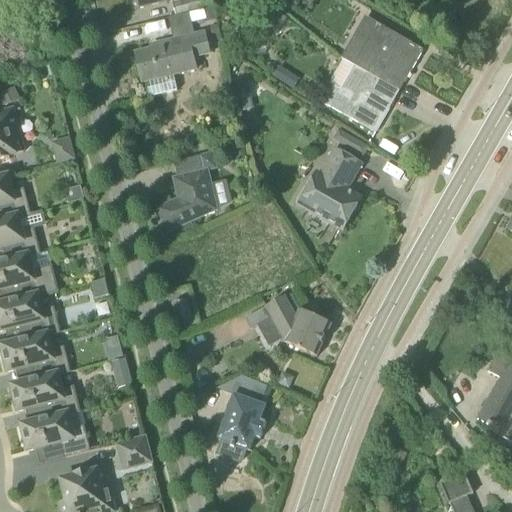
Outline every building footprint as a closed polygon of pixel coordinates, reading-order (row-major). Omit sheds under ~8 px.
[(168,0),(134,0),(138,11),(169,3),(168,0)] [(203,11),(200,0),(187,0),(174,4),(177,17),(203,11)] [(219,0),(200,0),(203,11),(204,11),(213,8),(221,6),(219,0)] [(217,21),(213,8),(204,11),(206,20),(207,23),(217,21)] [(206,20),(204,11),(203,11),(177,17),(169,19),(174,40),(160,44),(161,48),(136,54),(143,84),(144,83),(148,100),(177,92),(174,76),(196,71),(193,59),(210,55),(206,34),(195,36),(192,23),(206,20)] [(265,23),(262,27),(276,35),(286,20),(273,11),(265,23)] [(400,93),(423,51),(367,19),(343,61),(354,67),(400,93)] [(221,34),(219,26),(210,28),(212,36),(221,34)] [(324,106),(376,135),(400,93),(354,67),(341,91),(334,88),(324,106)] [(292,92),(299,80),(290,73),(282,85),(292,92)] [(248,80),(235,83),(238,98),(251,95),(248,80)] [(20,101),(15,89),(0,95),(0,101),(3,109),(20,101)] [(255,110),(252,99),(241,102),(244,113),(255,110)] [(20,110),(0,114),(0,162),(10,160),(9,158),(23,154),(13,113),(20,111),(20,110)] [(339,144),(345,134),(338,131),(333,141),(339,144)] [(70,139),(51,144),(57,165),(76,160),(70,139)] [(235,152),(237,162),(247,160),(245,150),(235,152)] [(299,207),(343,232),(361,200),(347,192),(361,166),(335,151),(321,176),(317,175),(299,207)] [(168,234),(187,226),(233,205),(228,182),(213,186),(209,170),(203,171),(200,158),(174,164),(178,179),(174,180),(179,201),(158,210),(168,234)] [(0,207),(3,207),(6,220),(18,217),(18,219),(30,216),(24,191),(12,194),(8,178),(0,179),(0,207)] [(84,201),(81,188),(65,193),(68,205),(83,201),(84,201)] [(28,257),(28,259),(40,256),(34,230),(22,233),(18,219),(18,217),(6,220),(0,221),(0,249),(13,246),(16,260),(28,257)] [(38,297),(38,298),(58,293),(52,268),(32,273),(28,259),(28,257),(16,260),(0,263),(0,291),(23,286),(26,300),(38,297)] [(105,282),(90,286),(94,301),(109,297),(105,282)] [(300,309),(293,295),(286,299),(294,313),(300,309)] [(42,312),(38,298),(38,297),(26,300),(0,306),(0,333),(25,327),(28,341),(48,336),(48,338),(60,335),(54,309),(42,312)] [(286,345),(317,359),(331,326),(300,312),(293,326),(287,317),(292,314),(289,310),(291,310),(285,298),(267,308),(286,345)] [(186,301),(173,304),(177,322),(181,325),(187,324),(190,319),(186,301)] [(52,352),(48,338),(48,336),(28,341),(1,348),(2,351),(1,352),(4,366),(6,365),(8,374),(31,368),(35,381),(58,375),(58,377),(70,374),(64,349),(52,352)] [(511,358),(500,351),(488,373),(505,383),(502,390),(497,387),(477,421),(492,430),(493,428),(501,432),(500,435),(511,441),(511,358)] [(126,361),(111,365),(118,390),(133,386),(126,361)] [(289,391),(294,379),(282,373),(277,385),(289,391)] [(62,391),(58,377),(58,375),(35,381),(11,387),(12,391),(11,391),(14,405),(16,405),(18,413),(44,407),(48,420),(68,415),(68,417),(80,414),(74,388),(62,391)] [(265,409),(261,407),(268,388),(242,377),(217,390),(235,398),(219,441),(221,442),(215,456),(242,466),(247,451),(249,452),(254,438),(260,440),(266,425),(260,423),(265,409)] [(28,453),(63,444),(66,459),(90,453),(84,428),(72,431),(68,417),(68,415),(48,420),(22,427),(22,430),(21,431),(24,445),(26,444),(28,453)] [(145,439),(118,447),(124,472),(152,464),(145,439)] [(400,468),(406,456),(398,451),(391,464),(400,468)] [(75,478),(61,482),(67,503),(60,504),(61,511),(120,511),(122,511),(121,510),(114,511),(104,471),(89,475),(89,472),(75,475),(75,478)] [(473,511),(467,498),(473,495),(464,475),(439,484),(448,505),(449,505),(452,511),(473,511)]
